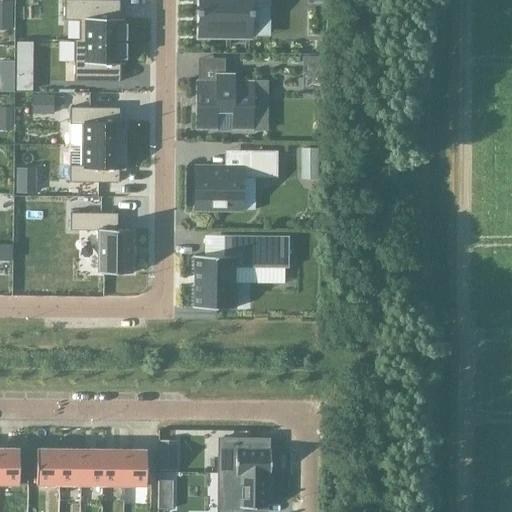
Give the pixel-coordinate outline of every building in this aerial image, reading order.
[(101,0),(63,0),(63,20),(78,20),(78,40),(73,40),(73,41),(123,41),(124,18),(118,18),(118,0),(101,0)] [(196,9),(196,14),(198,14),(197,36),(250,36),(250,15),(252,15),(252,10),(250,10),(250,4),(269,4),(269,0),(197,0),(198,9),(196,9)] [(73,41),(73,82),(118,82),(118,64),(123,64),(123,41),(73,41)] [(252,131),(253,80),(233,80),(233,73),(214,72),(214,80),(195,79),(195,130),(216,130),(216,113),(231,113),(231,130),(252,131)] [(69,107),(68,124),(82,124),(82,145),(122,145),(123,122),(118,122),(118,108),(69,107)] [(68,165),(68,182),(117,182),(117,168),(122,168),(122,145),(82,145),(82,165),(68,165)] [(194,166),(194,210),(240,210),(240,177),(276,178),(277,151),(250,151),(249,167),(194,166)] [(149,201),(148,178),(125,179),(126,202),(149,201)] [(69,213),(69,230),(97,230),(97,273),(131,273),(132,229),(116,229),(116,213),(69,213)] [(192,306),(192,308),(235,308),(235,307),(233,307),(234,267),(287,268),(287,236),(223,235),(223,256),(192,256),(192,257),(193,257),(193,306),(192,306)] [(224,438),(219,438),(218,473),(266,474),(266,475),(270,475),(270,449),(258,449),(258,439),(224,438)] [(18,448),(0,448),(0,484),(18,484),(18,448)] [(58,449),(36,449),(35,484),(58,485),(58,449)] [(80,449),(58,449),(58,485),(79,485),(80,449)] [(101,449),(80,449),(79,485),(101,485),(101,449)] [(123,449),(101,449),(101,485),(123,485),(123,449)] [(145,450),(123,449),(123,485),(145,485),(145,450)] [(265,503),(266,475),(266,474),(218,473),(218,492),(224,492),(223,511),(251,511),(251,503),(265,503)]
